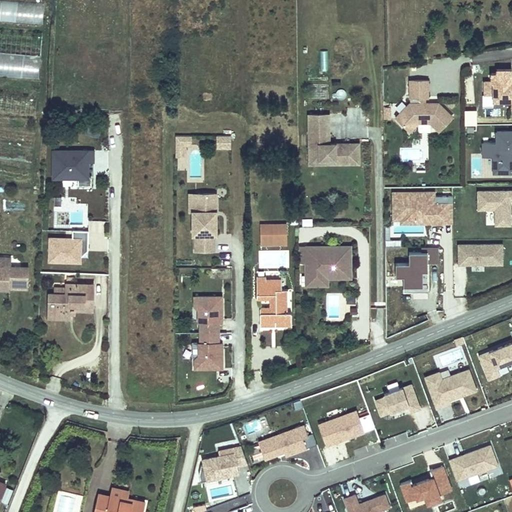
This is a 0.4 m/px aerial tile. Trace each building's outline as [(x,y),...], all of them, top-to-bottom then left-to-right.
[(0,0),(0,21),(43,24),(44,2),(0,0)] [(0,29),(0,76),(40,79),(43,32),(0,29)] [(490,81),(482,81),(482,96),(491,96),(491,103),(511,103),(511,110),(511,109),(511,80),(511,81),(511,69),(496,69),(496,75),(490,75),(490,81)] [(429,84),(411,84),(410,108),(397,122),(410,135),(419,126),(431,126),(440,135),(453,122),(439,108),(421,107),(421,102),(429,102),(429,84)] [(339,89),(338,98),(346,99),(347,91),(339,89)] [(0,91),(0,115),(36,117),(37,94),(0,91)] [(330,147),(330,118),(310,118),(310,159),(320,159),(320,163),(336,163),(336,167),(360,167),(359,147),(341,147),(341,150),(336,151),(336,147),(330,147)] [(231,149),(231,135),(216,135),(216,149),(231,149)] [(192,147),(192,136),(176,136),(176,157),(186,157),(186,147),(192,147)] [(511,136),(498,136),(498,147),(485,147),(485,161),(495,161),(495,177),(511,177),(511,136)] [(96,149),(52,149),(52,180),(77,181),(77,187),(92,187),(93,176),(90,176),(90,163),(96,163),(96,149)] [(320,163),(320,159),(310,159),(310,167),(336,167),(336,163),(320,163)] [(511,194),(479,195),(479,214),(496,213),(496,230),(511,229),(511,194)] [(62,195),(62,204),(77,204),(77,195),(62,195)] [(199,213),(199,195),(191,195),(191,213),(194,213),(199,213)] [(217,232),(217,217),(215,217),(215,213),(217,213),(217,195),(199,195),(199,213),(194,213),(194,232),(196,232),(196,252),(215,252),(215,232),(217,232)] [(435,196),(394,196),(394,223),(402,223),(402,227),(453,227),(453,207),(435,207),(435,196)] [(286,249),(286,228),(260,228),(260,248),(286,249)] [(73,243),(50,243),(49,266),(81,266),(81,262),(89,254),(89,235),(73,235),(73,243)] [(402,243),(386,243),(385,251),(402,251),(402,243)] [(503,249),(459,249),(459,269),(503,269),(503,249)] [(349,275),(349,251),(338,251),(338,257),(330,257),(329,251),(297,251),(297,270),(298,270),(304,270),(304,293),(326,293),(326,280),(326,273),(330,273),(332,275),(349,275)] [(409,267),(396,267),(396,280),(404,280),(404,296),(429,296),(429,256),(409,256),(409,267)] [(0,293),(8,293),(8,296),(27,296),(28,275),(10,274),(10,265),(0,264),(0,293)] [(260,311),(261,324),(275,324),(275,331),(275,333),(291,332),(291,315),(286,315),(286,292),(282,292),(282,284),(265,284),(265,280),(254,281),(255,304),(270,303),(270,310),(260,311)] [(77,315),(94,315),(94,290),(68,290),(68,293),(68,300),(55,300),(48,300),(48,318),(59,318),(59,325),(69,325),(69,320),(69,315),(77,315)] [(218,334),(218,323),(214,323),(215,320),(222,320),(222,298),(194,298),(194,307),(197,310),(200,310),(200,324),(200,334),(200,357),(197,357),(194,360),(194,370),(222,370),(222,347),(214,348),(214,344),(218,344),(218,334)] [(511,336),(511,334),(478,347),(488,371),(498,367),(496,361),(511,354),(511,336)] [(439,369),(425,374),(436,403),(450,398),(448,394),(476,384),(469,365),(441,376),(439,369)] [(410,380),(374,393),(380,408),(407,398),(409,405),(418,402),(410,380)] [(429,406),(420,409),(425,425),(434,423),(429,406)] [(356,407),(316,422),(323,442),(363,427),(356,407)] [(301,423),(255,439),(261,456),(281,448),(282,453),(304,445),(300,435),(305,433),(301,423)] [(490,438),(448,454),(456,475),(498,459),(490,438)] [(199,456),(194,472),(197,479),(236,469),(234,463),(243,461),(236,443),(213,447),(215,453),(199,456)] [(0,500),(8,480),(0,476),(0,500)] [(353,490),(343,494),(349,511),(381,511),(379,506),(389,502),(384,490),(356,500),(353,490)] [(102,495),(98,511),(146,511),(149,502),(114,494),(113,497),(102,495)]
